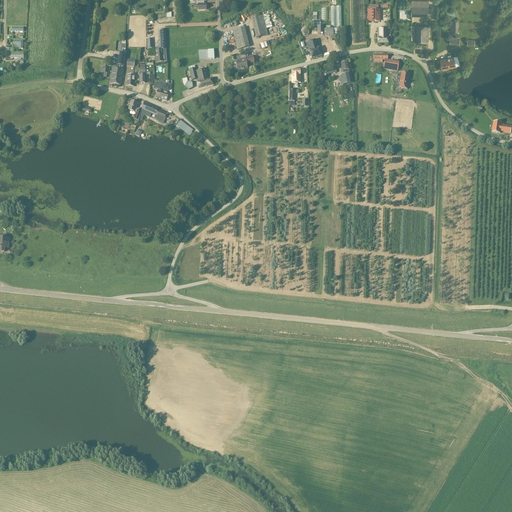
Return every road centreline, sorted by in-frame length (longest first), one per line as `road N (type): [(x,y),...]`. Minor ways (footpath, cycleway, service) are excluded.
road 1 (unclassified): [(511,144),(452,116),(420,59),(387,48),(222,86)]
road 2 (unclassified): [(167,293),(184,238),(230,203),(241,184),(169,106)]
road 3 (unclassified): [(454,335),(223,311)]
road 4 (unclassified): [(169,106),(83,82),(90,0)]
road 5 (track): [(375,327),(499,393)]
